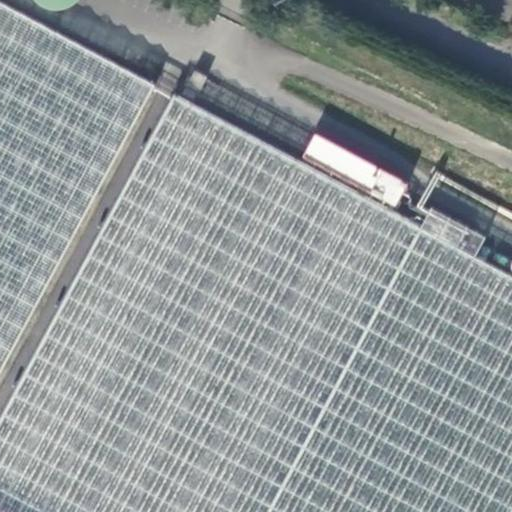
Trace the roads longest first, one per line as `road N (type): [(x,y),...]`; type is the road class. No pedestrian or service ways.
road 1 (unknown): [(243,68),(511,202)]
road 2 (unknown): [(46,11),(243,68)]
road 3 (tertiary): [(363,0),(511,71)]
